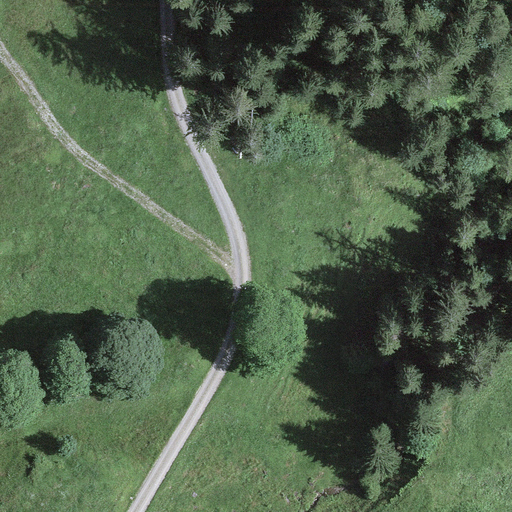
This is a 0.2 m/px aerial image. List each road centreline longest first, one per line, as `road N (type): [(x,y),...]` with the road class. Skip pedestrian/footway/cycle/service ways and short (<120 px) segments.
road 1 (track): [(170,0),(180,100),(227,205),(244,268),(243,310),(210,386),(137,511)]
road 2 (track): [(0,50),(76,153),(244,268)]
